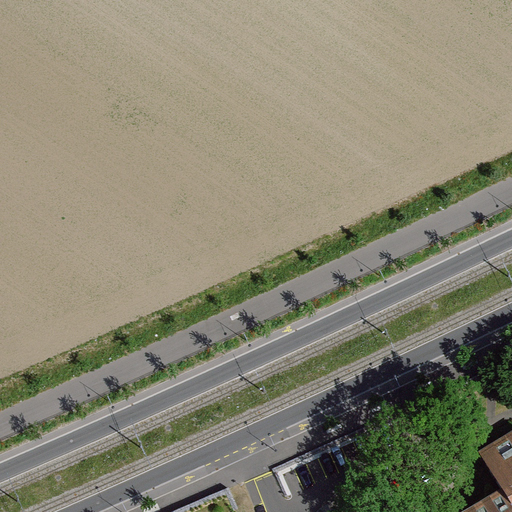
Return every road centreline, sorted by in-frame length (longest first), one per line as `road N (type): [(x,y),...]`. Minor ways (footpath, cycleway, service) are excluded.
road 1 (secondary): [(511,237),(0,471)]
road 2 (secondary): [(84,511),(511,316)]
